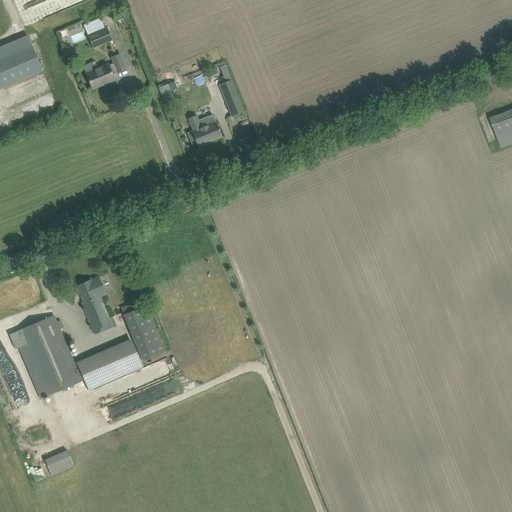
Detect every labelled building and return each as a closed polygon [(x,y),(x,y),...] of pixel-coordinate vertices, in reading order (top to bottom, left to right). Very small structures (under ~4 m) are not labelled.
[(87,34),(93,49),(112,40),(106,26),(102,28),(101,24),(86,30),(88,34),(87,34)] [(0,46),(0,89),(43,71),(31,43),(27,34),(0,46)] [(83,65),(86,74),(93,89),(114,80),(112,74),(118,72),(126,69),(120,54),(112,57),(114,63),(108,65),(99,69),(95,60),(83,65)] [(213,66),(214,68),(214,69),(220,67),(225,81),(230,79),(225,65),(224,66),(222,62),(213,66)] [(244,111),(240,102),(231,80),(220,84),(232,115),(227,117),(230,123),(235,120),(233,116),(244,111)] [(162,87),(167,99),(174,97),(169,84),(162,87)] [(511,110),(491,119),(494,128),(501,147),(511,143),(511,110)] [(3,112),(0,113),(0,129),(8,127),(3,112)] [(194,141),(196,140),(199,148),(207,145),(206,143),(219,138),(214,123),(217,122),(213,112),(204,116),(208,125),(201,128),(198,121),(197,121),(195,115),(188,118),(191,124),(194,131),(193,131),(193,133),(191,134),(194,141)] [(100,297),(104,295),(97,278),(75,287),(78,294),(80,293),(84,302),(82,303),(95,334),(113,326),(102,301),(100,297)] [(139,301),(121,308),(143,361),(166,351),(146,305),(142,307),(139,301)] [(16,332),(9,334),(16,349),(22,346),(44,397),(82,381),(58,324),(54,315),(16,332)] [(88,391),(98,386),(135,370),(142,367),(133,344),(78,368),(88,391)] [(67,450),(44,458),(50,475),(73,466),(67,450)]
